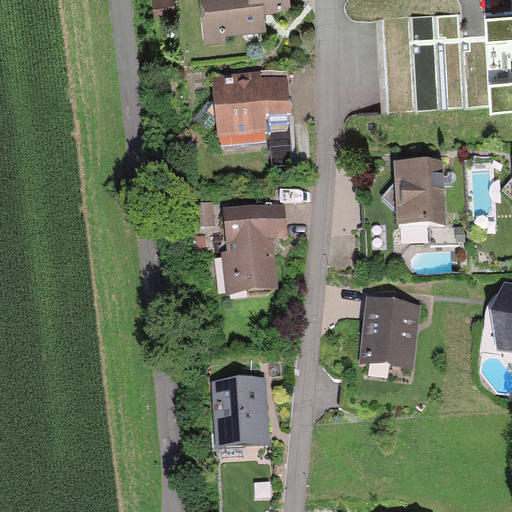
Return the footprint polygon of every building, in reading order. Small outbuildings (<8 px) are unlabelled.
[(200,0),(203,41),(227,40),(226,30),(268,28),(267,10),(292,8),(291,0),(200,0)] [(511,103),(511,8),(501,9),(487,10),(490,105),(511,103)] [(263,74),(213,78),(218,139),(270,135),(268,117),(293,115),(290,78),(263,81),(263,74)] [(443,162),(394,165),(396,185),(384,198),(397,210),(398,229),(447,226),(443,162)] [(511,178),(503,189),(511,197),(511,178)] [(287,203),(223,209),(228,253),(221,254),(226,297),(280,292),(274,244),(291,242),(287,203)] [(212,204),(189,207),(192,228),(214,225),(212,204)] [(511,284),(504,284),(490,314),(497,350),(511,351),(511,284)] [(422,306),(367,299),(360,365),(415,372),(422,306)] [(267,378),(211,382),(215,450),(271,446),(268,400),(267,378)]
